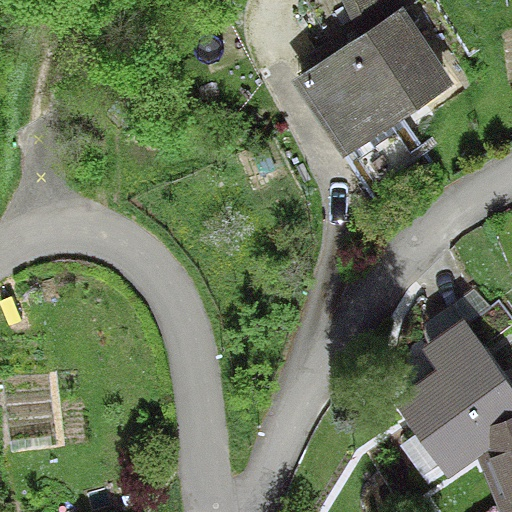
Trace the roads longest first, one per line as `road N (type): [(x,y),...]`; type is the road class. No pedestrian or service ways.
road 1 (residential): [(0,263),(39,231),(84,223),(124,239),(180,301),(204,396),(219,511)]
road 2 (residential): [(256,511),(324,342),(422,242),(511,183)]
road 3 (track): [(87,0),(54,52),(38,153),(39,231)]
